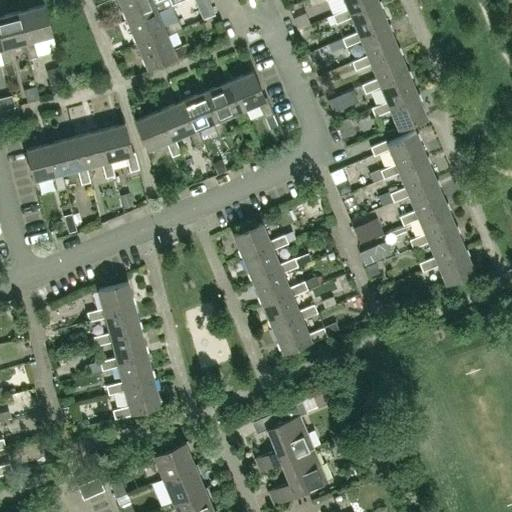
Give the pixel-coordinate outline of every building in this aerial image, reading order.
[(117,0),(126,20),(155,8),(156,11),(172,4),(169,0),(158,0),(153,2),(151,0),(117,0)] [(214,13),(207,0),(201,0),(195,3),(202,18),(214,13)] [(357,31),(358,33),(386,21),(377,0),(371,0),(348,10),(347,8),(332,14),(335,23),(351,16),(357,31)] [(343,0),(347,8),(348,10),(371,0),(343,0)] [(24,42),(28,58),(36,55),(32,40),(51,35),(43,4),(18,11),(26,41),(24,42)] [(126,20),(136,43),(165,31),(166,34),(181,27),(180,24),(178,19),(163,25),(156,11),(155,8),(126,20)] [(0,48),(0,51),(3,64),(12,62),(8,46),(24,42),(26,41),(18,11),(0,15),(0,40),(2,48),(0,48)] [(366,54),(367,57),(396,45),(386,21),(358,33),(357,31),(341,37),(345,46),(360,39),(366,54)] [(136,43),(146,67),(174,55),(175,58),(191,51),(188,42),(172,49),(166,34),(165,31),(136,43)] [(376,77),(377,80),(406,68),(396,45),(367,57),(366,54),(351,61),(355,69),(370,63),(376,77)] [(59,64),(46,68),(50,84),(63,81),(59,64)] [(386,100),(387,103),(416,91),(406,68),(377,80),(376,77),(361,84),(365,92),(380,86),(386,100)] [(273,113),(266,97),(264,98),(252,70),(228,80),(240,109),(243,108),(258,102),(264,116),(273,113)] [(311,80),(316,96),(332,92),(328,75),(311,80)] [(240,109),(228,80),(205,90),(217,119),(221,118),(235,111),(241,126),(249,123),(243,108),(240,109)] [(35,85),(23,88),(26,100),(38,97),(35,85)] [(227,132),(221,118),(217,119),(205,90),(182,100),(194,129),(197,127),(212,121),(218,136),(216,137),(222,151),(233,146),(227,132)] [(390,109),(397,127),(426,115),(416,91),(387,103),(386,100),(371,107),(374,115),(390,109)] [(339,94),(328,99),(333,111),(344,106),(339,94)] [(203,142),(197,127),(194,129),(182,100),(159,109),(171,138),(174,137),(188,131),(195,146),(203,142)] [(171,138),(159,109),(135,119),(135,121),(147,149),(165,141),(171,156),(180,152),(174,137),(171,138)] [(131,152),(124,123),(99,130),(107,160),(110,159),(125,155),(129,171),(138,168),(134,151),(131,152)] [(394,163),(396,166),(425,153),(414,129),(387,141),(386,139),(370,146),(373,154),(388,148),(394,163)] [(107,160),(99,130),(74,136),(82,167),(85,166),(101,162),(105,177),(114,175),(110,159),(107,160)] [(82,167),(74,136),(50,143),(58,173),(61,172),(77,168),(81,183),(89,181),(85,166),(82,167)] [(58,173),(50,143),(25,149),(33,179),(52,174),(57,190),(66,188),(61,172),(58,173)] [(258,147),(237,156),(240,164),(262,155),(258,147)] [(404,185),(406,189),(434,177),(425,153),(396,166),(394,163),(380,169),(383,177),(398,171),(404,185)] [(221,159),(212,163),(216,174),(226,170),(221,159)] [(414,209),(415,212),(444,200),(434,177),(406,189),(404,185),(389,192),(393,201),(408,194),(414,209)] [(130,191),(119,194),(123,207),(134,204),(130,191)] [(318,193),(304,199),(309,211),(323,205),(318,193)] [(424,232),(425,235),(454,223),(444,200),(415,212),(414,209),(399,215),(403,224),(418,217),(424,232)] [(376,217),(352,227),(359,243),(383,233),(376,217)] [(232,234),(242,258),(271,246),(272,248),(287,242),(286,239),(283,233),(268,240),(261,222),(232,234)] [(434,256),(435,259),(464,247),(454,223),(425,235),(424,232),(409,239),(413,247),(427,241),(434,256)] [(386,255),(380,242),(358,252),(364,265),(386,255)] [(242,258),(252,281),(280,269),(282,272),(297,265),(296,262),(293,257),(278,263),(272,248),(271,246),(242,258)] [(437,264),(445,282),(474,270),(464,247),(435,259),(434,256),(419,262),(423,270),(437,264)] [(307,251),(293,257),(296,262),(297,265),(311,259),(307,251)] [(314,271),(327,270),(326,257),(313,258),(314,271)] [(303,280),(288,286),(282,272),(280,269),(252,281),(262,304),(290,292),(292,295),(307,289),(303,280)] [(86,312),(88,321),(104,317),(103,313),(133,306),(127,281),(97,289),(102,308),(86,312)] [(84,314),(81,308),(95,301),(89,289),(54,306),(62,324),(84,314)] [(262,304),(271,327),(300,315),(301,318),(316,312),(313,303),(298,310),(292,295),(290,292),(262,304)] [(332,295),(321,300),(324,307),(335,302),(332,295)] [(355,296),(340,305),(346,316),(361,307),(355,296)] [(92,336),(95,345),(110,341),(109,338),(140,330),(133,306),(103,313),(104,317),(108,332),(92,336)] [(271,327),(281,351),(309,340),(310,342),(326,335),(323,327),(308,333),(301,318),(300,315),(271,327)] [(335,321),(323,327),(326,335),(339,330),(335,321)] [(99,360),(101,369),(117,365),(116,362),(146,354),(140,330),(109,338),(110,341),(114,356),(99,360)] [(105,385),(107,394),(123,390),(122,387),(152,379),(146,354),(116,362),(117,365),(121,381),(105,385)] [(111,409),(113,418),(130,414),(130,411),(159,404),(152,379),(122,387),(123,390),(127,405),(111,409)] [(324,391),(312,396),(317,406),(329,401),(324,391)] [(280,461),(313,448),(299,415),(306,412),(301,400),(271,413),(276,425),(266,429),(275,450),(255,459),(260,470),(280,461)] [(0,422),(12,419),(10,410),(0,412),(0,422)] [(194,464),(183,440),(151,454),(161,477),(194,464)] [(295,496),(327,482),(313,448),(280,461),(289,482),(269,491),(274,503),(295,494),(295,496)] [(0,475),(7,473),(11,472),(9,463),(0,464),(0,475)] [(204,487),(198,473),(194,464),(161,477),(171,501),(204,487)] [(103,489),(97,476),(77,485),(83,498),(103,489)] [(125,493),(119,479),(109,483),(115,497),(125,493)] [(210,511),(214,511),(204,487),(171,501),(175,511),(210,511)] [(133,511),(129,502),(119,507),(121,511),(133,511)]
